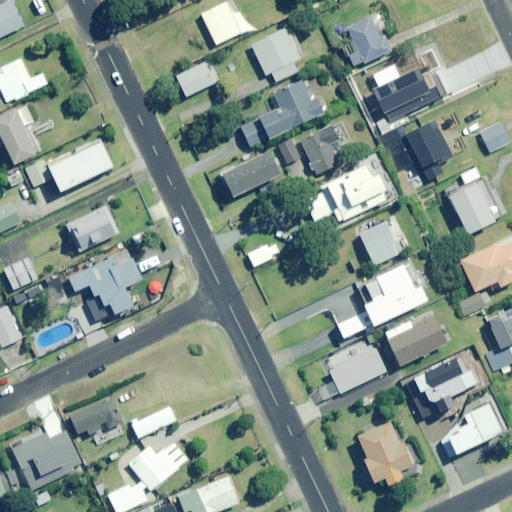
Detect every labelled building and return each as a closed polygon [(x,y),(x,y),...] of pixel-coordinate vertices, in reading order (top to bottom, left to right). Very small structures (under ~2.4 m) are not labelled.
[(0,0),(0,38),(23,28),(10,0),(0,0)] [(228,0),(226,0),(202,11),(217,43),(243,31),(228,0)] [(382,38),(372,17),(345,29),(352,45),(344,48),(353,69),(392,52),(385,37),(382,38)] [(296,43),(287,25),(252,42),(267,73),(273,70),(277,80),(300,68),(296,59),(304,55),(298,42),(296,43)] [(342,74),(338,59),(326,63),(330,77),(342,74)] [(31,80),(21,60),(0,70),(0,89),(7,105),(48,86),(42,75),(31,80)] [(211,72),(206,61),(177,74),(187,95),(219,80),(215,70),(211,72)] [(417,100),(402,66),(362,85),(378,118),(417,100)] [(252,146),(327,111),(319,95),(313,97),(304,78),(275,91),(281,105),(261,115),(262,116),(242,126),(252,146)] [(26,107),(0,118),(0,135),(13,166),(42,153),(32,131),(30,125),(34,124),(26,107)] [(405,125),(399,114),(376,125),(382,136),(405,125)] [(401,138),(399,140),(402,146),(414,171),(422,167),(429,183),(448,174),(443,163),(465,152),(455,130),(458,128),(452,114),(401,138)] [(334,124),(279,151),(286,166),(306,157),(316,176),(339,165),(332,150),(350,141),(342,124),(336,128),(334,124)] [(509,146),(500,126),(480,135),(489,155),(509,146)] [(387,153),(402,146),(399,140),(401,138),(398,131),(381,139),(387,153)] [(91,164),(82,143),(51,158),(66,191),(94,177),(89,165),(91,164)] [(280,176),(269,154),(223,176),(233,199),(280,176)] [(52,180),(44,162),(25,170),(34,188),(52,180)] [(322,194),(306,202),(315,223),(335,214),(340,223),(389,201),(378,176),(370,180),(365,168),(320,188),(322,194)] [(504,218),(478,168),(461,177),(466,187),(448,197),(468,236),(504,218)] [(23,182),(19,173),(7,179),(11,188),(23,182)] [(0,234),(21,224),(11,203),(0,208),(0,234)] [(78,242),(83,253),(120,234),(106,206),(66,226),(75,243),(78,242)] [(400,255),(386,223),(359,235),(373,267),(400,255)] [(511,283),(511,241),(497,248),(496,246),(460,262),(474,293),(497,283),(500,289),(511,283)] [(247,255),(253,269),(272,260),(271,257),(279,253),(275,245),(269,249),(267,246),(247,255)] [(140,282),(127,250),(67,275),(75,293),(90,287),(94,299),(86,302),(95,323),(133,307),(125,289),(140,282)] [(38,280),(28,260),(2,272),(12,292),(38,280)] [(371,327),(372,328),(427,303),(421,288),(414,291),(403,267),(377,280),(384,297),(362,307),(365,314),(337,327),(343,340),(371,327)] [(485,307),(479,295),(458,305),(464,318),(485,307)] [(21,340),(6,308),(0,311),(0,342),(3,349),(21,340)] [(511,310),(495,317),(496,320),(487,323),(499,351),(486,356),(493,372),(511,364),(511,310)] [(447,345),(431,312),(383,335),(399,368),(447,345)] [(386,373),(370,340),(326,361),(341,394),(386,373)] [(433,407),(436,414),(438,413),(443,422),(451,419),(449,414),(458,409),(453,400),(469,392),(464,383),(472,379),(460,355),(435,367),(433,364),(420,370),(434,399),(430,401),(433,407)] [(430,401),(419,377),(406,383),(421,413),(433,407),(430,401)] [(122,424),(111,398),(68,417),(76,437),(87,432),(89,438),(122,424)] [(502,435),(488,405),(464,417),(468,427),(440,440),(450,462),(462,456),(460,454),(502,435)] [(176,422),(169,409),(132,426),(138,440),(176,422)] [(400,445),(390,424),(357,438),(366,459),(362,461),(373,486),(386,480),(389,487),(403,481),(400,473),(413,468),(403,444),(400,445)] [(49,440),(46,434),(40,437),(17,447),(37,489),(83,468),(66,432),(49,440)] [(189,462),(176,445),(158,460),(149,449),(129,465),(150,492),(189,462)] [(219,511),(239,505),(229,478),(178,497),(182,511),(190,511),(191,511),(219,511)] [(0,503),(9,500),(0,479),(0,503)] [(125,511),(135,507),(128,493),(108,503),(113,511),(125,511)] [(174,511),(169,499),(147,510),(147,511),(174,511)]
